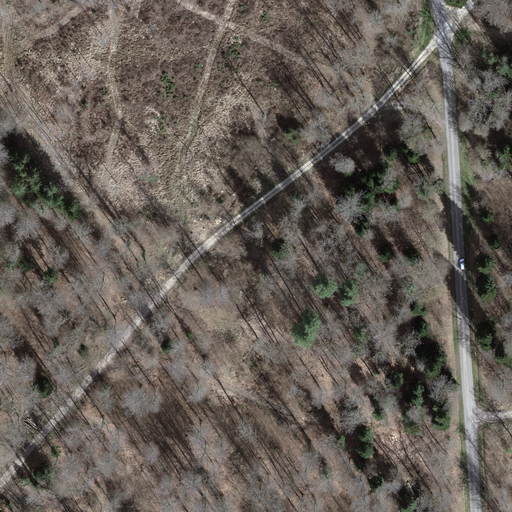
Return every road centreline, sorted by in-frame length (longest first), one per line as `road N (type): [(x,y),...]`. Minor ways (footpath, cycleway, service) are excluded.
road 1 (track): [(0,485),(216,234),(373,109),(442,32)]
road 2 (tertiary): [(475,511),(436,0)]
